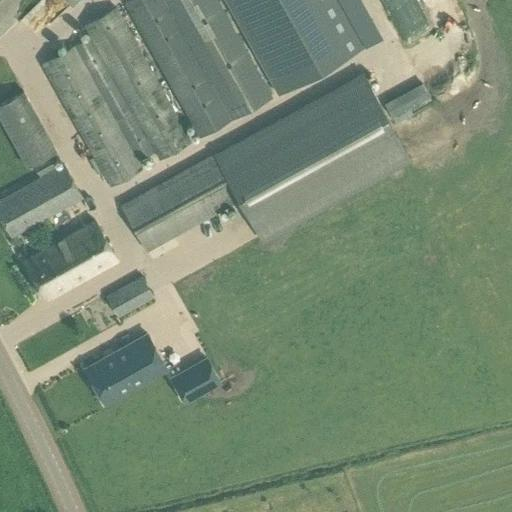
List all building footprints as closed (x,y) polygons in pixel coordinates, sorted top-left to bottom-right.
[(217,0),(127,0),(124,2),(199,135),(271,95),(217,0)] [(361,45),(335,0),(223,0),(275,92),(361,45)] [(66,6),(49,12),(56,31),(73,24),(66,6)] [(90,36),(42,63),(110,185),(142,167),(137,159),(154,150),(159,158),(190,140),(115,7),(84,25),(90,36)] [(365,71),(216,153),(241,199),(264,242),(413,160),(394,125),(383,105),(365,71)] [(422,84),(383,105),(394,125),(409,118),(405,111),(430,99),(422,84)] [(24,90),(0,103),(0,119),(26,167),(57,151),(24,90)] [(216,153),(121,205),(146,250),(241,199),(216,153)] [(63,163),(0,198),(0,214),(12,236),(82,197),(63,163)] [(93,219),(24,259),(46,298),(116,258),(93,219)] [(142,274),(106,295),(118,317),(154,297),(142,274)] [(146,333),(86,368),(106,402),(166,368),(146,333)] [(206,357),(171,376),(185,401),(220,381),(206,357)]
